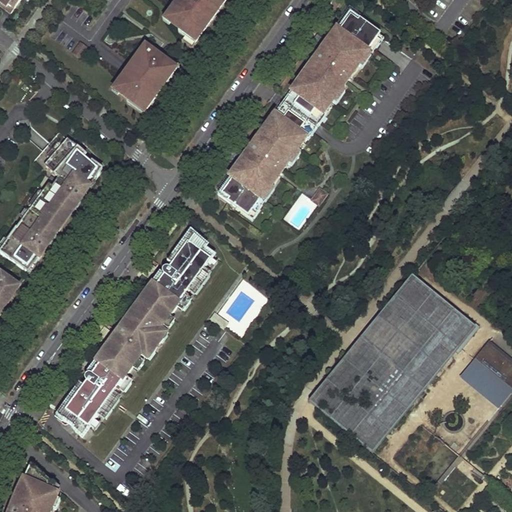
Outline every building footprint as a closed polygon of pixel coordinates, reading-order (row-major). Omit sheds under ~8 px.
[(0,0),(0,2),(2,4),(8,8),(7,10),(13,14),(21,3),(17,0),(0,0)] [(175,0),(163,17),(182,31),(195,40),(224,1),(223,0),(175,0)] [(182,31),(180,34),(186,38),(183,42),(193,50),(229,0),(223,0),(224,1),(195,40),(182,31)] [(243,0),(240,0),(236,6),(240,9),(246,1),(243,0)] [(360,24),(349,16),(332,39),(335,40),(330,47),(327,45),(313,65),(316,67),(311,74),(308,72),(292,95),(295,97),(289,105),(317,125),(366,56),(371,50),(377,42),(363,32),(366,29),(360,24)] [(81,44),(74,54),(81,58),(87,48),(81,44)] [(316,47),(310,44),(306,50),(311,54),(316,47)] [(160,61),(141,48),(112,88),(130,101),(144,111),(173,71),(160,61)] [(130,101),(128,104),(145,116),(181,67),(171,59),(168,63),(162,58),(160,61),(173,71),(144,111),(130,101)] [(190,71),(184,78),(188,81),(193,73),(190,71)] [(292,95),(274,120),(277,122),(282,114),(310,134),(310,133),(316,125),(317,125),(289,105),(295,97),(292,95)] [(274,120),(257,143),(260,144),(255,151),(252,149),(238,169),(240,171),(236,178),(233,176),(217,199),(229,208),(234,211),(237,208),(250,217),(277,180),(310,134),(282,114),(277,122),(274,120)] [(5,250),(1,254),(29,275),(39,261),(37,260),(41,255),(43,256),(86,196),(84,194),(88,189),(90,190),(104,171),(93,164),(91,165),(77,153),(79,150),(69,141),(63,147),(52,160),(45,168),(61,180),(53,190),(50,188),(44,196),(34,210),(30,215),(25,221),(18,231),(17,230),(9,242),(5,250)] [(63,147),(59,144),(48,156),(52,160),(63,147)] [(235,147),(231,154),(236,157),(241,151),(235,147)] [(44,196),(40,193),(30,207),(34,210),(44,196)] [(98,193),(89,206),(94,210),(103,197),(98,193)] [(317,207),(318,207),(325,197),(319,193),(315,197),(317,199),(313,204),(317,207)] [(30,215),(26,211),(21,218),(25,221),(30,215)] [(75,434),(81,439),(89,428),(93,422),(98,416),(100,414),(102,416),(111,404),(108,402),(111,398),(115,393),(118,395),(120,392),(124,386),(121,384),(123,381),(133,369),(137,363),(140,358),(143,360),(144,359),(148,353),(152,356),(153,354),(160,345),(161,343),(157,341),(162,335),(162,334),(160,332),(163,327),(168,321),(177,309),(179,306),(181,308),(185,302),(188,300),(185,297),(189,292),(192,288),(195,290),(203,279),(200,277),(202,274),(207,268),(211,262),(213,259),(203,252),(205,249),(190,235),(161,276),(163,278),(157,286),(155,285),(115,339),(117,341),(110,351),(107,349),(94,368),(97,370),(90,378),(87,376),(57,418),(66,425),(68,423),(70,424),(81,410),(89,416),(75,434)] [(9,242),(5,240),(0,246),(5,250),(9,242)] [(54,256),(44,269),(49,272),(59,259),(54,256)] [(211,262),(207,268),(212,272),(217,266),(211,262)] [(158,267),(153,263),(143,276),(148,280),(158,267)] [(0,315),(20,287),(0,272),(0,315)] [(192,288),(189,292),(196,298),(209,279),(202,274),(200,277),(203,279),(195,290),(192,288)] [(369,448),(373,452),(457,351),(460,347),(478,325),(462,312),(416,274),(412,278),(394,300),(311,401),(347,431),(369,448)] [(179,306),(177,309),(184,314),(190,305),(185,302),(181,308),(179,306)] [(224,330),(227,326),(215,317),(214,316),(210,322),(220,329),(223,331),(224,330)] [(168,321),(163,327),(168,331),(173,325),(168,321)] [(4,325),(0,330),(0,340),(9,328),(4,325)] [(111,330),(106,326),(96,339),(102,343),(111,330)] [(167,339),(162,335),(157,341),(161,343),(160,345),(161,346),(167,339)] [(484,355),(491,346),(489,341),(474,359),(473,361),(511,394),(511,371),(503,383),(475,359),(480,353),(484,355)] [(511,360),(489,341),(491,346),(511,363),(511,360)] [(480,353),(475,359),(503,383),(511,371),(511,363),(491,346),(484,355),(480,353)] [(148,353),(144,359),(149,363),(154,356),(153,354),(152,356),(148,353)] [(87,363),(82,359),(72,373),(77,376),(87,363)] [(137,363),(133,369),(138,373),(143,367),(137,363)] [(124,386),(120,392),(124,395),(131,387),(123,381),(121,384),(124,386)] [(100,414),(98,416),(105,421),(119,403),(111,398),(108,402),(111,404),(102,416),(100,414)] [(68,423),(66,425),(73,433),(75,434),(89,416),(81,410),(70,424),(68,423)] [(93,422),(89,428),(94,432),(99,426),(93,422)] [(49,511),(55,499),(49,497),(52,490),(48,486),(40,507),(31,503),(40,480),(29,469),(20,487),(24,489),(17,504),(14,502),(10,511),(49,511)] [(48,486),(40,480),(31,503),(40,507),(48,486)] [(24,489),(20,487),(14,502),(17,504),(24,489)]
